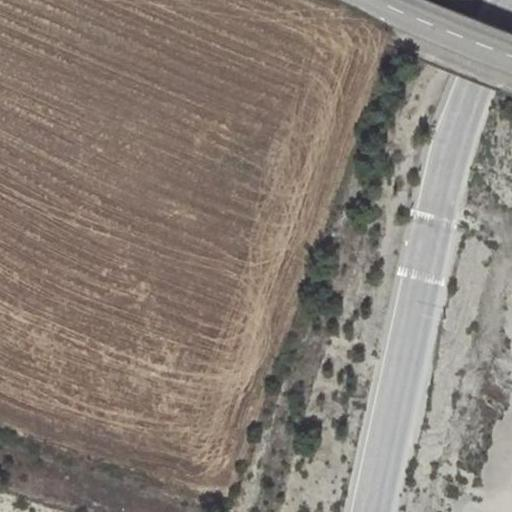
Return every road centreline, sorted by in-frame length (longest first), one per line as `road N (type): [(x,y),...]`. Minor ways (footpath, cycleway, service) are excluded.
road 1 (unknown): [(511,64),(419,359),(386,511)]
road 2 (unclassified): [(511,59),(376,0)]
